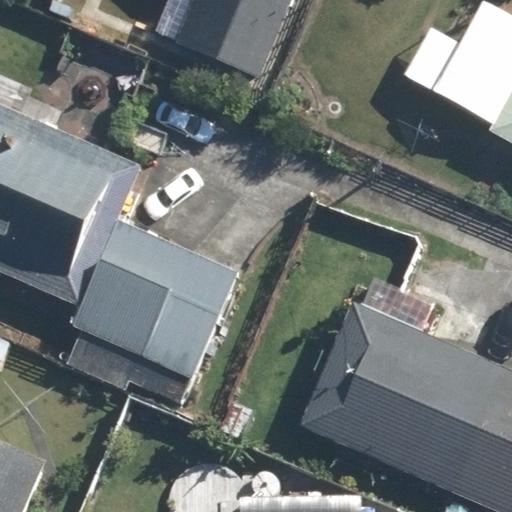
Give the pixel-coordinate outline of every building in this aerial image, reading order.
[(299,0),(201,0),(181,48),(266,82),(299,0)] [(511,16),(492,6),(468,49),(435,31),(408,79),(499,129),(495,135),(511,144),(511,16)] [(0,102),(0,272),(85,310),(76,331),(198,386),(248,276),(127,221),(150,170),(0,102)] [(511,511),(511,372),(357,306),(304,429),(497,511),(511,511)] [(0,511),(24,511),(47,459),(0,438),(0,511)]
